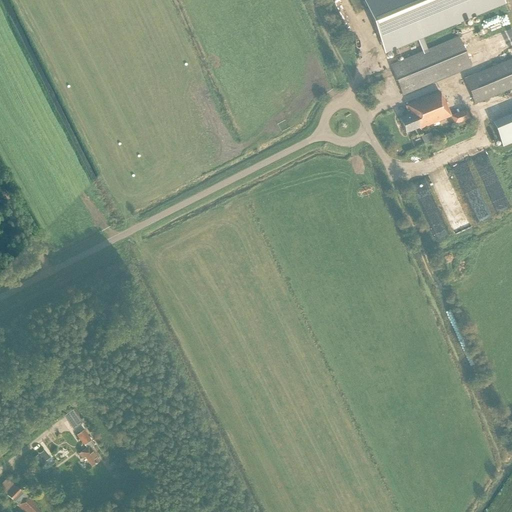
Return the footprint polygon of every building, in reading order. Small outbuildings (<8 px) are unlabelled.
[(422,52),(426,50),(421,36),(503,2),(502,0),(362,0),(384,52),(416,38),(422,52)] [(402,95),(470,67),(458,37),(426,50),(422,52),(389,65),(402,95)] [(474,104),(511,88),(511,58),(463,78),(474,104)] [(450,116),(443,98),(442,99),(439,91),(406,105),(410,113),(399,118),(405,133),(418,128),(419,129),(450,116)] [(450,116),(453,124),(469,118),(466,110),(450,116)] [(502,148),(511,143),(511,114),(491,123),(502,148)] [(423,136),(425,143),(434,139),(432,133),(423,136)] [(511,208),(504,187),(488,193),(496,214),(511,208)] [(416,202),(420,200),(437,242),(452,236),(441,211),(437,213),(434,207),(429,209),(424,198),(432,195),(429,188),(413,194),(416,202)] [(460,202),(445,209),(456,233),(472,226),(460,202)] [(78,421),(81,418),(79,415),(72,420),(74,423),(78,420),(78,421)] [(75,433),(82,427),(78,422),(71,428),(75,433)] [(83,445),(90,440),(83,430),(76,435),(83,445)] [(90,440),(83,445),(86,448),(78,453),(82,459),(84,457),(91,466),(97,461),(96,459),(98,457),(91,447),(94,445),(90,440)] [(63,459),(70,452),(64,445),(56,450),(57,452),(53,456),(58,462),(62,458),(63,459)] [(43,450),(39,454),(45,461),(49,457),(43,450)] [(41,467),(45,464),(37,454),(33,458),(41,467)] [(0,488),(6,495),(15,487),(7,478),(0,484),(0,488)] [(15,487),(6,495),(12,501),(13,500),(17,504),(16,505),(23,511),(40,511),(35,506),(36,505),(22,491),(21,492),(15,486),(15,487)]
